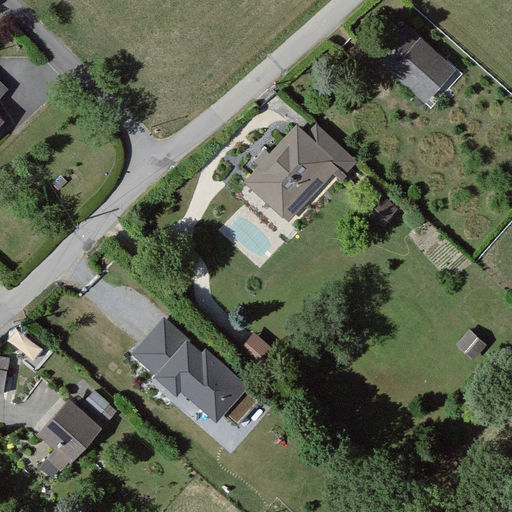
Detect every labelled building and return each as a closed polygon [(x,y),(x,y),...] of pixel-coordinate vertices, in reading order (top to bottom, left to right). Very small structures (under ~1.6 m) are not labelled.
[(409,33),(385,58),(426,98),(451,73),(409,33)] [(250,184),(285,215),(330,165),(341,174),(354,160),(319,128),(306,142),(296,133),(250,184)] [(164,323),(137,353),(176,387),(181,382),(217,413),(220,409),(238,425),(261,399),(206,352),(202,356),(164,323)] [(470,332),(460,344),(476,359),(487,347),(470,332)] [(247,343),(241,350),(260,365),(272,350),(254,335),(247,343)] [(95,393),(86,403),(99,415),(108,405),(95,393)] [(72,406),(45,435),(60,448),(41,469),(51,478),(96,428),(72,406)]
